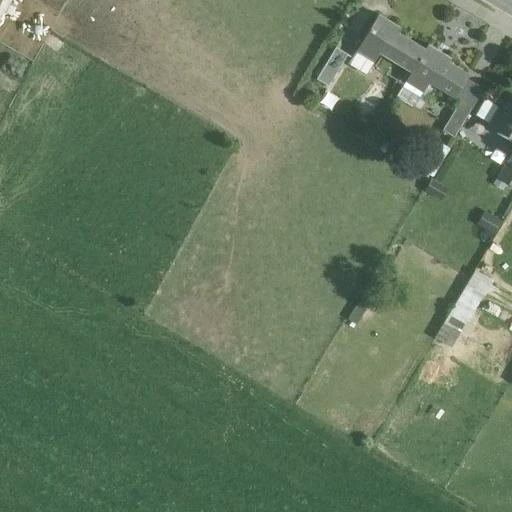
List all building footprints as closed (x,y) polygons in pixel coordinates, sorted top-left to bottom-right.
[(401,28),(378,15),(356,51),(374,62),(379,53),(411,72),(412,73),(426,49),(425,49),(398,33),(401,28)] [(451,58),(428,45),(425,49),(426,49),(412,73),(411,72),(406,81),(423,91),(429,83),(455,98),(469,75),(448,63),(451,58)] [(336,48),(324,67),(336,74),(347,55),(336,48)] [(336,74),(324,67),(316,80),(328,87),(336,74)] [(511,95),(508,93),(499,109),(503,112),(494,126),(511,136),(511,95)] [(472,108),(460,101),(442,130),(454,137),(472,108)] [(434,177),(449,147),(434,139),(418,169),(434,177)] [(511,171),(509,169),(504,166),(497,177),(511,186),(511,171)] [(474,275),(436,338),(452,348),(490,285),(474,275)]
